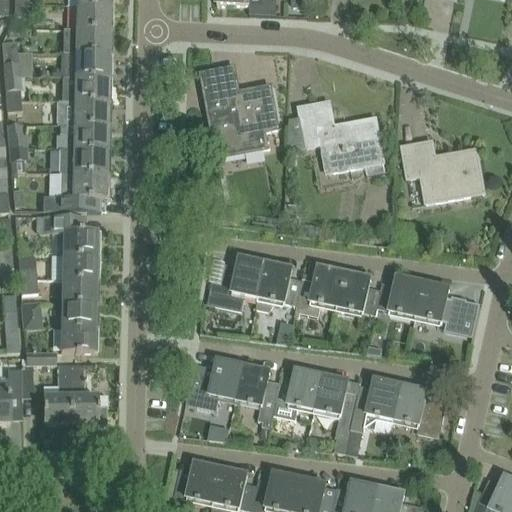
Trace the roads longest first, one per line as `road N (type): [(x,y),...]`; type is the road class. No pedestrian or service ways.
road 1 (residential): [(511,109),(371,56),(307,42),(154,31)]
road 2 (residential): [(502,284),(139,228)]
road 3 (residential): [(479,386),(138,336)]
road 4 (residential): [(459,491),(133,434)]
road 5 (residential): [(139,228),(146,56),(154,31)]
road 6 (residential): [(0,463),(136,461)]
